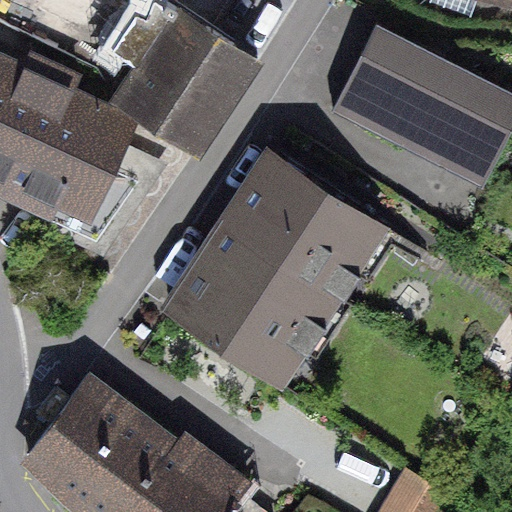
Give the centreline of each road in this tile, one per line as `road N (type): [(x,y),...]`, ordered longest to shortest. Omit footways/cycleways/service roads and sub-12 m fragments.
road 1 (residential): [(316,0),(81,364),(4,390)]
road 2 (residential): [(4,390),(3,459),(26,511)]
